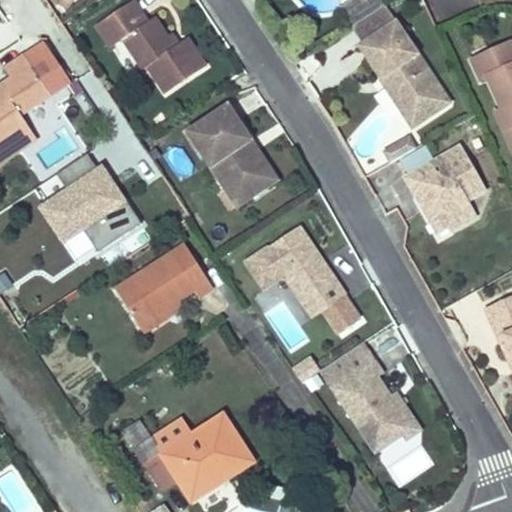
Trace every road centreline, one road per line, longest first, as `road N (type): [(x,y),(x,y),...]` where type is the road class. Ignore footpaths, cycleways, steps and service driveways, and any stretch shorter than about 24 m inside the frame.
road 1 (residential): [(213,0),(498,467),(509,511)]
road 2 (unknown): [(371,511),(227,291)]
